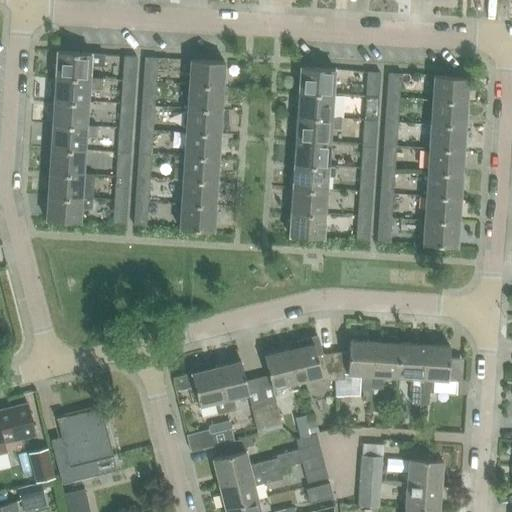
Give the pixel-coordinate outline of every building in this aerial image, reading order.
[(57,51),(55,75),(89,77),(90,65),(103,66),(104,54),(91,53),(57,51)] [(144,57),(143,72),(156,73),(157,58),(144,57)] [(190,59),(189,84),(222,86),(224,62),(190,59)] [(123,64),(122,79),(135,80),(136,65),(123,64)] [(300,66),(299,91),(333,93),(334,69),(300,66)] [(388,73),(387,88),(399,89),(400,73),(388,73)] [(55,75),(54,99),(88,101),(89,88),(101,89),(102,78),(89,77),(55,75)] [(434,75),(432,100),(466,102),(467,78),(434,75)] [(366,80),(365,95),(378,96),(379,81),(366,80)] [(143,81),(142,96),(155,97),(156,82),(143,81)] [(189,84),(187,108),(221,110),(222,86),(189,84)] [(122,88),(120,103),(133,104),(134,89),(122,88)] [(299,91),(297,115),(331,117),(333,93),(299,91)] [(365,95),(364,119),(377,120),(378,96),(365,95)] [(386,97),(385,112),(398,113),(399,97),(386,97)] [(54,99),(52,123),(86,125),(88,101),(54,99)] [(432,100),(430,124),(464,126),(466,102),(432,100)] [(89,101),(89,113),(107,114),(107,101),(89,101)] [(141,105),(140,120),(153,121),(154,106),(141,105)] [(187,108),(186,132),(219,134),(221,110),(187,108)] [(120,112),(119,127),(132,128),(133,113),(120,112)] [(297,115),(296,139),(330,141),(331,128),(340,129),(341,118),(331,117),(297,115)] [(364,119),(362,143),(375,144),(377,120),(364,119)] [(384,121),(383,136),(396,137),(397,121),(384,121)] [(52,123),(51,147),(85,149),(86,136),(97,137),(98,126),(86,125),(52,123)] [(430,124),(429,148),(463,150),(464,126),(430,124)] [(139,129),(139,144),(152,145),(153,130),(139,129)] [(186,132),(184,156),(218,158),(219,134),(186,132)] [(118,136),(117,151),(130,152),(131,137),(118,136)] [(296,139),(294,163),(328,165),(330,141),(296,139)] [(383,145),(382,160),(395,161),(396,145),(383,145)] [(51,147),(49,171),(83,173),(85,149),(51,147)] [(429,148),(427,172),(461,174),(463,150),(429,148)] [(362,152),(361,167),(373,168),(374,153),(362,152)] [(138,153),(136,177),(150,178),(151,154),(138,153)] [(184,156),(183,180),(216,182),(218,158),(184,156)] [(117,160),(116,175),(129,176),(130,161),(117,160)] [(294,163),(293,187),(327,189),(328,175),(334,176),(335,166),(328,165),(294,163)] [(361,167),(359,191),(372,192),(373,168),(361,167)] [(381,169),(380,184),(393,185),(394,169),(381,169)] [(49,171),(47,195),(93,198),(95,174),(83,174),(83,173),(49,171)] [(427,172),(426,196),(460,198),(461,174),(427,172)] [(136,177),(135,192),(149,193),(150,178),(136,177)] [(183,180),(181,204),(215,206),(216,182),(183,180)] [(115,184),(114,199),(127,200),(128,185),(115,184)] [(293,187),(291,211),(325,213),(327,189),(293,187)] [(380,193),(379,208),(392,209),(393,193),(380,193)] [(47,195),(46,220),(80,222),(81,209),(92,209),(93,198),(47,195)] [(426,196),(424,220),(458,222),(460,198),(426,196)] [(358,200),(357,215),(370,216),(371,201),(358,200)] [(135,201),(134,216),(147,217),(148,202),(135,201)] [(181,204),(180,228),(189,229),(213,230),(215,206),(181,204)] [(113,208),(112,223),(126,224),(127,209),(113,208)] [(291,211),(289,235),(299,236),(324,237),(325,213),(291,211)] [(378,217),(377,232),(390,233),(391,217),(378,217)] [(424,220),(423,244),(432,245),(457,246),(458,222),(424,220)] [(357,224),(356,239),(369,240),(370,225),(357,224)] [(297,346),(288,349),(297,383),(321,377),(322,381),(335,380),(332,353),(322,353),(317,335),(296,341),(297,346)] [(349,351),(332,353),(335,380),(347,379),(347,373),(361,374),(360,390),(363,390),(371,390),(371,388),(374,341),(349,339),(349,351)] [(374,341),(371,388),(380,388),(382,388),(383,375),(397,376),(399,342),(374,341)] [(399,342),(397,376),(411,377),(410,390),(412,390),(411,403),(421,403),(424,344),(399,342)] [(424,344),(421,403),(428,404),(429,391),(433,392),(434,379),(447,379),(449,346),(424,344)] [(288,349),(264,355),(272,389),(297,383),(288,349)] [(240,361),(215,366),(226,412),(236,410),(233,398),(248,395),(240,361)] [(217,414),(226,412),(215,366),(205,369),(204,366),(201,364),(194,365),(192,368),(193,372),(191,372),(199,406),(214,402),(217,414)] [(370,402),(370,411),(378,411),(380,389),(380,388),(371,388),(371,390),(370,402)] [(272,389),(260,392),(269,431),(282,428),(275,399),(272,389)] [(260,392),(248,395),(250,405),(257,434),(269,431),(260,392)] [(0,452),(7,451),(3,436),(33,428),(27,403),(0,410),(0,452)] [(64,445),(53,448),(61,483),(96,475),(93,461),(113,456),(101,407),(57,418),(64,445)] [(305,415),(295,418),(299,437),(309,434),(306,423),(305,415)] [(217,432),(207,435),(210,446),(220,444),(234,440),(231,429),(217,432)] [(316,433),(295,439),(298,449),(319,444),(316,433)] [(234,440),(220,444),(223,455),(246,449),(245,446),(253,444),(251,437),(234,441),(234,440)] [(319,444),(298,450),(301,460),(321,455),(319,444)] [(47,448),(29,453),(36,482),(54,478),(47,448)] [(223,455),(212,458),(218,483),(280,467),(278,458),(277,458),(250,465),(246,449),(223,455)] [(298,449),(276,455),(277,458),(278,458),(280,467),(301,462),(301,461),(301,460),(298,450),(298,449)] [(361,455),(360,480),(380,481),(382,456),(361,455)] [(322,456),(301,461),(301,462),(304,471),(324,466),(322,456)] [(409,458),(407,483),(440,485),(442,460),(409,458)] [(280,467),(218,483),(225,507),(258,498),(255,485),(282,478),(280,467)] [(325,467),(304,472),(307,483),(327,477),(325,467)] [(359,495),(358,505),(379,507),(380,481),(360,480),(359,495)] [(40,482),(17,488),(21,502),(44,496),(40,482)] [(305,488),(309,503),(332,497),(328,482),(305,488)] [(407,483),(405,508),(438,510),(440,485),(407,483)] [(89,511),(84,488),(65,493),(69,511),(89,511)] [(261,511),(258,498),(225,507),(225,511),(261,511)] [(18,511),(16,502),(0,505),(0,511),(18,511)]
